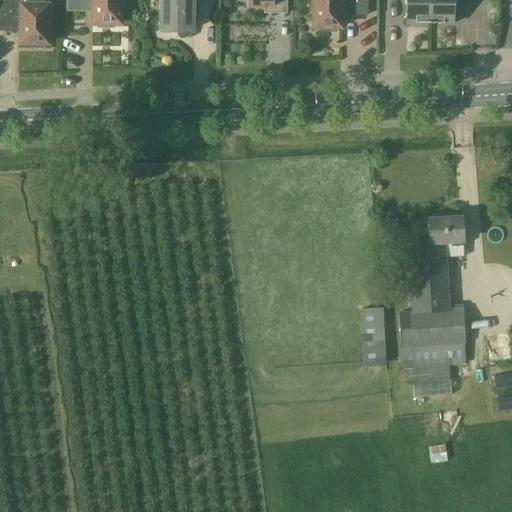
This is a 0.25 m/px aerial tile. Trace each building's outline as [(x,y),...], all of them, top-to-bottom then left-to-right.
[(48,44),(48,0),(0,0),(0,24),(21,25),(21,44),(29,44),(29,46),(41,46),(41,44),(48,44)] [(120,24),(120,0),(68,0),(68,4),(93,5),(92,24),(100,24),(100,26),(112,26),(112,24),(120,24)] [(162,0),(162,31),(191,31),(191,0),(162,0)] [(287,14),(287,0),(247,0),(247,7),(270,7),(270,14),(287,14)] [(366,9),(365,0),(313,0),(313,27),(321,27),(321,30),(333,30),(333,27),(341,28),(341,9),(366,9)] [(406,0),(406,23),(430,24),(429,0),(406,0)] [(429,0),(430,24),(453,24),(453,0),(429,0)] [(454,46),(483,47),(484,7),(473,6),(472,19),(455,18),(454,46)] [(401,348),(465,344),(463,310),(446,311),(442,244),(463,242),(462,217),(429,219),(430,244),(412,245),(416,313),(399,314),(401,348)] [(361,365),(384,364),(383,308),(359,308),(361,365)] [(465,344),(401,348),(401,370),(412,369),(413,383),(467,379),(466,365),(465,344)]
